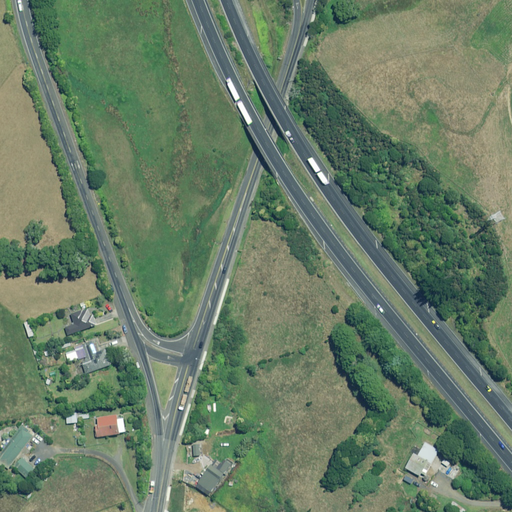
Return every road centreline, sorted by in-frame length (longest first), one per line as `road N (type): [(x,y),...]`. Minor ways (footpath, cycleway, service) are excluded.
road 1 (motorway): [(511,462),(315,223),(196,0)]
road 2 (motorway): [(227,0),(294,138),(343,211),(511,418)]
road 3 (secondary): [(198,344),(297,30)]
road 4 (secondary): [(129,310),(21,0)]
road 5 (secondary): [(162,483),(158,416),(139,345)]
road 6 (secondary): [(162,483),(192,360)]
